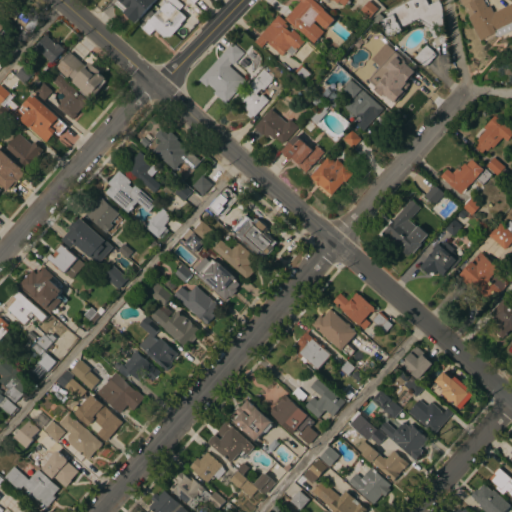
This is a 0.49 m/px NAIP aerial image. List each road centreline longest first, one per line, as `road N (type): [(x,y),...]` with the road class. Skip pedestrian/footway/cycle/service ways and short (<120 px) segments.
road 1 (residential): [(55,0),(511,401)]
road 2 (tertiary): [(100,511),(468,98)]
road 3 (residential): [(0,258),(152,85)]
road 4 (residential): [(511,407),(420,511)]
road 5 (residential): [(158,90),(246,0)]
